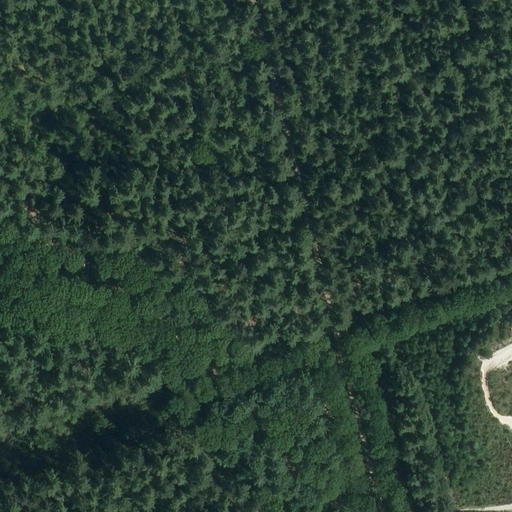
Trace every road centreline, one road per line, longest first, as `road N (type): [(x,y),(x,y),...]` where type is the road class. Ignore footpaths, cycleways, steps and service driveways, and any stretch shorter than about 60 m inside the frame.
road 1 (track): [(137,299),(175,322),(348,511)]
road 2 (track): [(0,265),(137,299)]
